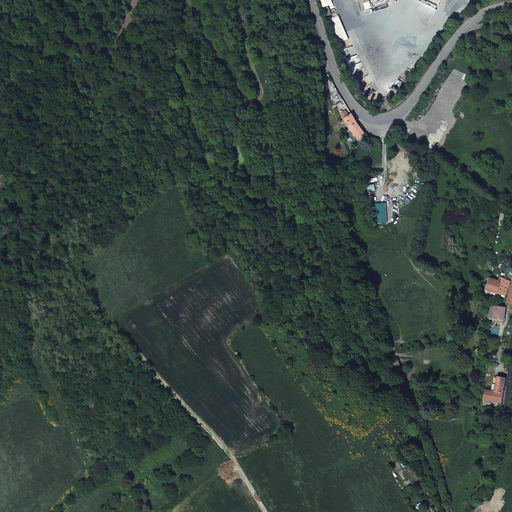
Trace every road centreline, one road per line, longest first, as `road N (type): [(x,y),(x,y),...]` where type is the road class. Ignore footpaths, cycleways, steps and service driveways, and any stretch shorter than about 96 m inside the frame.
road 1 (track): [(445,511),(421,434),(387,377),(324,157),(325,39)]
road 2 (tertiary): [(314,0),(339,81),(375,121),(395,119),(413,103),(468,26)]
road 3 (residential): [(511,343),(507,404),(483,500),(472,511)]
